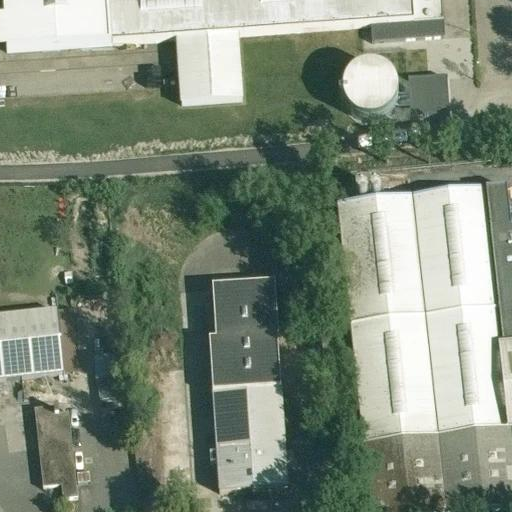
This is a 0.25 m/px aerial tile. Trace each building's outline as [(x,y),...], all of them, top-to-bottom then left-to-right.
[(4,0),(6,22),(0,22),(0,54),(445,26),(443,0),(4,0)] [(330,98),(332,110),(376,104),(375,96),(364,98),(361,75),(333,79),(335,97),(330,98)] [(403,120),(449,118),(447,80),(401,82),(403,120)] [(369,192),(368,195),(369,197),(371,199),(372,200),(375,200),(377,200),(379,198),(380,196),(381,194),(380,192),(379,190),(377,189),(374,189),(372,189),(370,190),(369,192)] [(485,192),(338,207),(364,447),(370,511),(503,511),(511,511),(511,229),(506,190),(486,192),(485,192)] [(367,198),(367,196),(367,193),(365,192),(363,190),(361,190),(359,191),(357,192),(356,194),(355,196),(356,198),(357,200),(359,201),(361,202),(364,201),(366,200),(367,198)] [(274,287),(213,291),(216,343),(209,343),(213,396),(281,392),(277,341),(278,341),(274,287)] [(0,384),(65,378),(59,316),(0,321),(0,384)] [(281,392),(213,396),(219,496),(287,491),(281,392)] [(58,410),(35,412),(43,491),(62,489),(63,503),(78,501),(69,416),(59,417),(58,410)]
